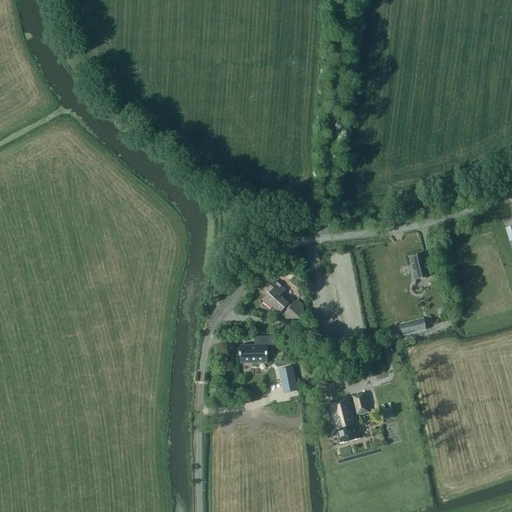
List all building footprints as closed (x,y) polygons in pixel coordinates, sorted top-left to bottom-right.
[(410,259),(415,280),(429,277),(424,255),(410,259)] [(289,281),(297,288),(300,284),(293,277),(289,281)] [(263,299),(278,313),(280,314),(285,308),(287,310),(282,316),(285,318),(299,318),(305,311),(293,300),(290,304),(280,295),(285,289),(275,280),(266,290),(269,293),(263,299)] [(403,336),(413,334),(414,338),(427,335),(424,319),(400,324),(403,336)] [(254,346),(239,346),(239,364),(267,363),(266,345),(274,345),(274,337),(253,337),(254,346)] [(293,367),(279,370),(284,392),(297,390),(293,367)] [(356,416),(370,413),(365,394),(328,404),(334,431),(337,430),(340,444),(360,439),(356,425),(359,425),(356,416)]
